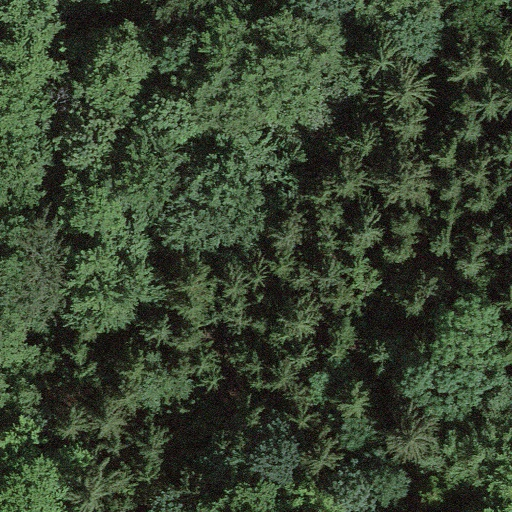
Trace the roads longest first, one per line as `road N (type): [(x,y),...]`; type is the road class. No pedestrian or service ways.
road 1 (track): [(286,0),(0,53)]
road 2 (track): [(511,407),(257,511)]
